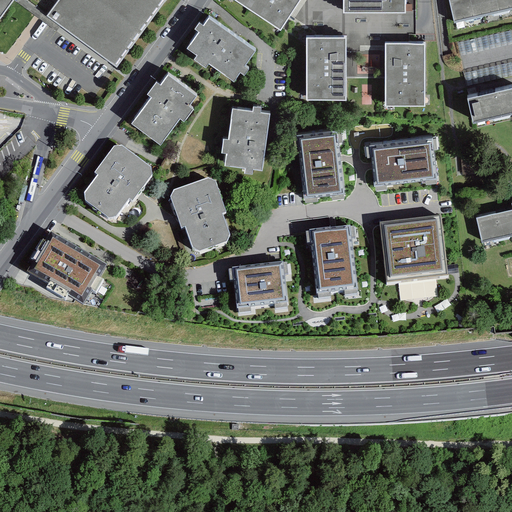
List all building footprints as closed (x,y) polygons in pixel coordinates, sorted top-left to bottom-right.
[(0,0),(0,20),(14,0),(0,0)] [(165,0),(60,0),(48,16),(117,66),(165,0)] [(236,0),(281,29),(300,0),(236,0)] [(406,11),(405,0),(343,0),(344,11),(406,11)] [(511,0),(450,0),(456,22),(511,9),(511,0)] [(208,61),(234,80),(240,71),(245,74),(249,69),(244,66),(256,49),(202,10),(198,15),(194,13),(190,19),(194,21),(179,41),(199,55),(196,60),(204,66),(208,61)] [(347,35),(305,35),(305,99),(348,98),(347,35)] [(424,42),(386,42),(386,105),(425,104),(424,42)] [(192,102),(200,91),(167,66),(150,89),(154,92),(133,119),(163,141),(183,115),(186,118),(196,105),(192,102)] [(511,85),(468,95),(474,121),(511,111),(511,85)] [(264,104),(256,103),(255,108),(235,105),(231,136),(226,135),(224,150),(229,151),(227,163),(247,166),(246,171),(255,172),(256,167),(266,168),(273,110),(264,109),(264,104)] [(338,130),(296,135),(303,200),(345,195),(338,130)] [(433,138),(370,145),(375,187),(437,180),(433,138)] [(124,148),(116,148),(96,175),(99,177),(85,195),(86,203),(110,221),(118,220),(131,202),(134,203),(155,178),(154,169),(124,148)] [(484,157),(462,160),(464,174),(486,171),(484,157)] [(209,180),(175,192),(172,199),(183,231),(187,229),(194,251),(201,254),(230,243),(232,237),(225,216),(229,215),(217,183),(209,180)] [(511,209),(477,217),(482,242),(511,235),(511,209)] [(441,219),(382,225),(389,285),(447,279),(441,219)] [(351,230),(311,234),(318,299),(358,295),(351,230)] [(108,266),(51,232),(26,272),(83,306),(108,266)] [(284,263),(231,269),(237,319),(290,313),(284,263)]
